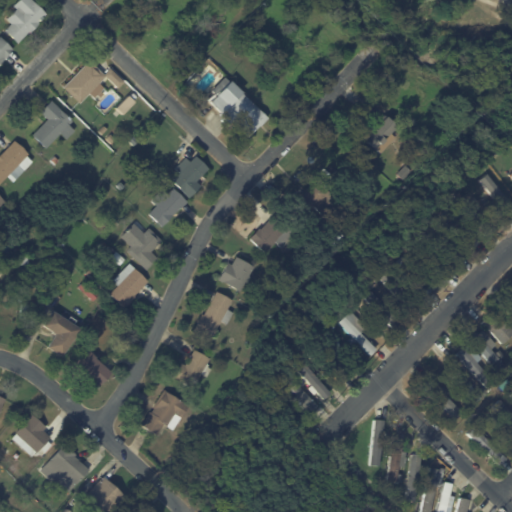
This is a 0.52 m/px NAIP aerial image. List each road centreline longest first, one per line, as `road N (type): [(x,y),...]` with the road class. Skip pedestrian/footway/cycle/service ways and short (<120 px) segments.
road 1 (residential): [(373,49),(244,175),(107,432)]
road 2 (residential): [(329,438),(511,247)]
road 3 (residential): [(66,0),(244,175)]
road 4 (residential): [(0,355),(27,367),(107,432),(189,511)]
road 5 (residential): [(383,379),(511,508)]
road 6 (residential): [(97,0),(0,109)]
